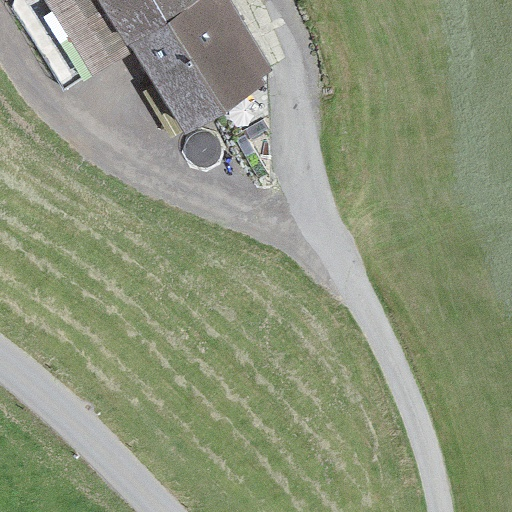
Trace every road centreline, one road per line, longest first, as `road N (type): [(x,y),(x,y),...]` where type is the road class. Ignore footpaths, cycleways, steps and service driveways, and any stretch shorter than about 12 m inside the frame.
road 1 (track): [(433,511),(415,410),(335,253),(47,117),(0,42)]
road 2 (unclassified): [(152,511),(0,364)]
